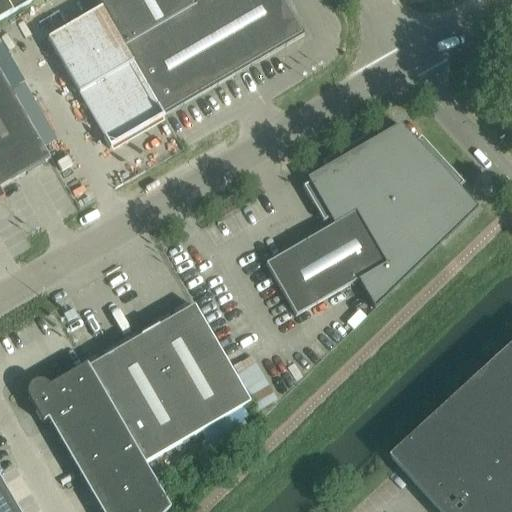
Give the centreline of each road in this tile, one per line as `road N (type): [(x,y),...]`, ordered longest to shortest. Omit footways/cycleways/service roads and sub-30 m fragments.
road 1 (unclassified): [(0,295),(405,60)]
road 2 (unclassified): [(511,181),(405,60)]
